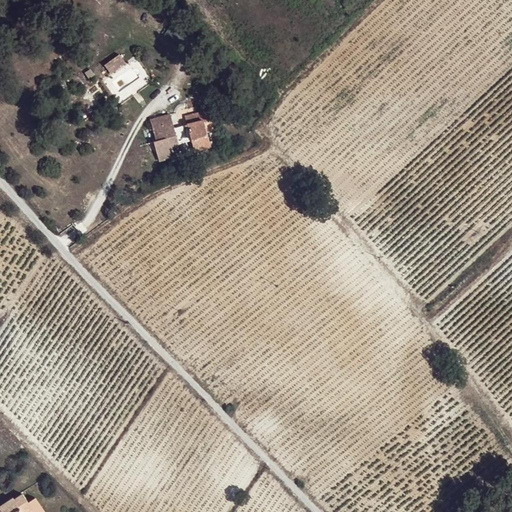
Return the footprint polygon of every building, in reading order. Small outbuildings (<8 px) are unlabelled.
[(118,55),(103,66),(109,75),(125,64),(118,55)] [(152,125),(171,120),(169,110),(150,115),(152,125)] [(187,125),(204,121),(201,113),(185,117),(187,125)] [(191,140),(187,125),(174,129),(171,120),(152,125),(156,140),(153,140),(158,160),(171,157),(168,146),(191,140)] [(211,147),(204,122),(204,121),(187,125),(191,140),(195,151),(211,147)] [(23,511),(31,507),(23,495),(15,500),(13,498),(0,506),(0,508),(0,509),(0,511),(23,511)]
